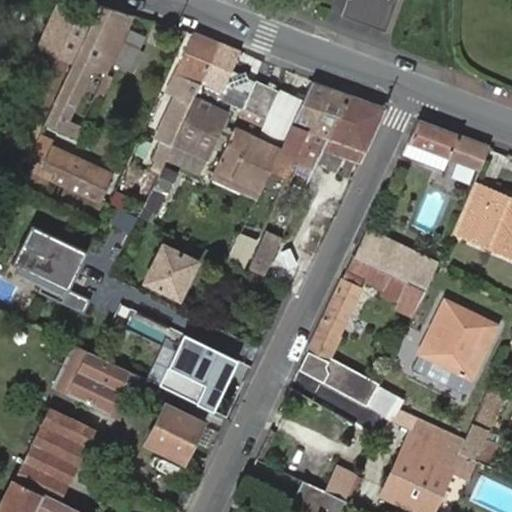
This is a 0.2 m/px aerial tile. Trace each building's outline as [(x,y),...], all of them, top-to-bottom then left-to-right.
[(72,61),(96,6),(79,0),(56,0),(35,45),(72,61)] [(344,0),(340,11),(387,31),(399,0),(344,0)] [(129,16),(96,6),(72,61),(50,103),(81,119),(107,64),(124,27),(129,16)] [(144,36),(124,27),(107,64),(130,74),(141,51),(137,49),(144,36)] [(217,44),(190,34),(164,91),(173,95),(143,155),(158,163),(160,158),(167,145),(217,44)] [(239,53),(217,44),(167,145),(201,162),(224,115),(210,108),(218,93),(245,106),(257,78),(253,77),(243,81),(240,71),(232,67),(239,53)] [(253,77),(240,71),(243,81),(253,77)] [(281,90),(257,78),(245,106),(258,111),(269,116),(281,90)] [(328,85),(314,80),(304,101),(284,144),(281,150),(277,157),(291,164),(328,85)] [(333,87),(328,85),(291,164),(296,167),(333,87)] [(349,93),(333,87),(296,167),(311,174),(316,164),(324,146),(349,93)] [(304,101),(281,90),(269,116),(261,134),(284,144),(304,101)] [(386,106),(349,93),(324,146),(359,161),(386,106)] [(81,119),(50,103),(41,124),(72,139),(81,119)] [(258,111),(245,106),(242,113),(254,118),(258,111)] [(423,117),(413,138),(403,154),(443,172),(452,158),(482,168),(493,142),(423,117)] [(281,150),(284,144),(261,134),(237,122),(235,127),(281,150)] [(277,157),(281,150),(235,127),(216,169),(213,175),(258,197),(261,191),(277,157)] [(24,165),(95,199),(106,176),(48,149),(53,138),(39,133),(24,165)] [(201,162),(167,145),(160,158),(196,176),(201,162)] [(359,161),(324,146),(316,164),(350,179),(359,161)] [(470,245),(495,190),(475,182),(453,235),(470,245)] [(511,197),(495,190),(470,245),(511,262),(511,197)] [(120,239),(131,216),(103,203),(92,226),(120,239)] [(64,289),(82,251),(25,225),(6,265),(39,280),(33,293),(80,314),(87,300),(64,289)] [(353,257),(374,267),(424,290),(435,264),(438,259),(366,226),(353,257)] [(272,248),(259,275),(274,282),(294,239),(279,232),(272,248)] [(162,239),(141,281),(181,299),(202,258),(162,239)] [(253,239),(240,266),(259,275),(272,248),(253,239)] [(278,281),(299,291),(310,266),(290,256),(278,281)] [(374,267),(353,257),(346,271),(391,292),(388,299),(406,307),(403,312),(420,320),(432,294),(424,290),(374,267)] [(342,277),(308,350),(326,359),(339,332),(338,332),(360,286),(342,277)] [(449,306),(423,359),(435,364),(429,378),(426,385),(453,396),(455,392),(462,378),(475,384),(500,332),(449,306)] [(213,407),(236,360),(182,331),(159,384),(213,407)] [(308,350),(299,368),(378,407),(388,386),(349,366),(347,370),(326,359),(308,350)] [(417,373),(429,378),(435,364),(423,359),(417,373)] [(79,400),(113,417),(132,379),(98,362),(94,369),(75,360),(65,382),(83,391),(79,400)] [(481,439),(511,379),(499,373),(463,442),(457,454),(460,455),(469,461),(481,439)] [(462,378),(455,392),(468,399),(475,384),(462,378)] [(204,419),(162,398),(142,440),(184,461),(204,419)] [(7,511),(80,511),(68,505),(99,442),(92,438),(88,436),(90,431),(55,414),(7,511)] [(463,442),(416,418),(410,429),(423,436),(457,454),(463,442)] [(417,511),(440,511),(458,477),(450,473),(460,455),(457,454),(423,436),(391,498),(417,511)] [(480,467),(484,470),(496,446),(481,439),(469,461),(480,467)] [(472,484),(480,467),(469,461),(460,455),(450,473),(458,477),(472,484)] [(350,501),(362,475),(336,463),(324,489),(350,501)] [(324,489),(301,479),(289,503),(304,511),(346,511),(350,501),(324,489)]
